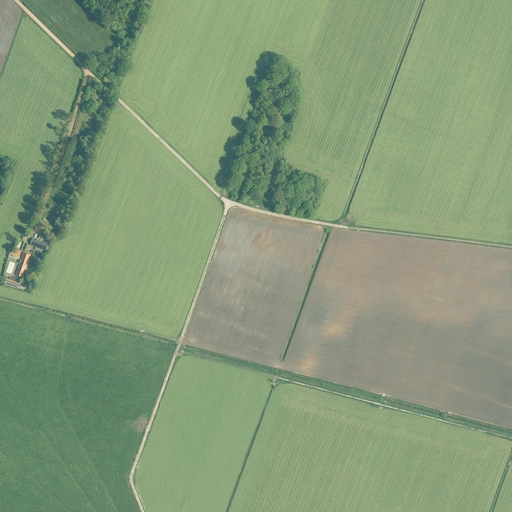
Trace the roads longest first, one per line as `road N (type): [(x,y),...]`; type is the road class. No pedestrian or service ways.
road 1 (track): [(335,226),(219,197),(15,0)]
road 2 (track): [(85,70),(34,230)]
